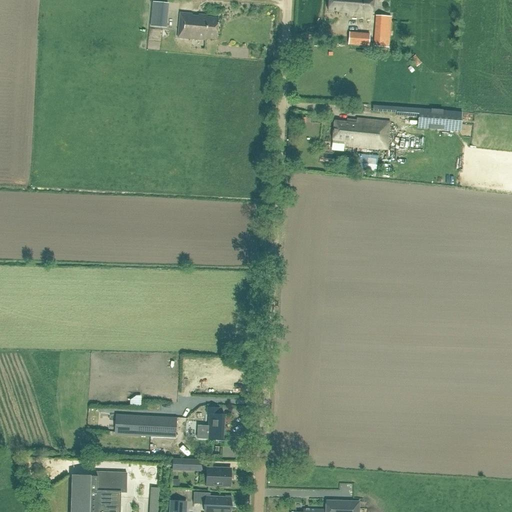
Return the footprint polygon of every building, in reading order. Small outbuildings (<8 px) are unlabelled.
[(374,18),(375,11),(370,11),(370,0),(328,0),(327,11),(346,13),(346,16),(374,18)] [(152,2),(150,26),(166,28),(168,4),(152,2)] [(219,19),(207,18),(208,16),(198,15),(197,16),(192,16),(192,15),(180,14),(178,39),(205,41),(206,39),(217,40),(219,19)] [(389,48),(391,17),(375,15),(373,47),(389,48)] [(369,34),(349,33),(348,45),(354,45),(368,46),(369,34)] [(417,52),(412,56),(417,63),(422,60),(417,52)] [(418,117),(417,127),(417,128),(452,131),(453,112),(419,109),(418,117)] [(356,124),(334,122),(333,141),(344,142),(344,146),(378,149),(378,148),(387,149),(390,121),(357,119),(356,124)] [(415,136),(414,148),(422,148),(423,137),(415,136)] [(375,173),(377,159),(362,157),(361,171),(375,173)] [(223,441),(224,415),(218,415),(219,408),(207,407),(206,414),(209,414),(207,440),(223,441)] [(116,414),(116,419),(115,433),(115,436),(175,439),(176,418),(116,414)] [(173,460),(172,470),(200,471),(200,461),(173,460)] [(210,466),(210,468),(206,467),(205,484),(229,486),(230,469),(216,468),(216,467),(210,466)] [(120,511),(121,505),(119,505),(120,492),(127,492),(128,472),(98,471),(98,475),(91,474),(73,473),(73,475),(74,475),(71,511),(120,511)] [(157,511),(159,487),(150,487),(148,511),(157,511)] [(193,504),(205,504),(204,511),(228,511),(229,504),(231,504),(231,496),(224,496),(224,498),(209,497),(210,493),(193,492),(193,504)] [(170,500),(169,511),(185,511),(186,502),(170,500)] [(358,511),(359,502),(325,501),(325,510),(302,509),(302,511),(358,511)]
